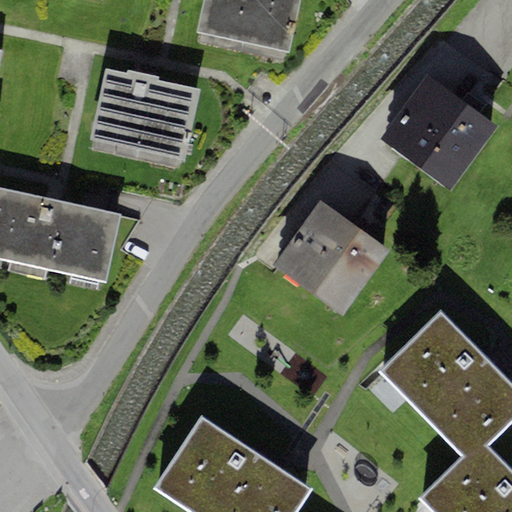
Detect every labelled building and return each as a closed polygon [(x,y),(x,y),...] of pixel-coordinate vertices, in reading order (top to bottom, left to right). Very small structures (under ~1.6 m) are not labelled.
[(300,0),(202,0),(196,34),(289,54),(300,0)] [(90,139),(185,162),(202,92),(158,82),(159,77),(127,69),(126,74),(107,69),(90,139)] [(450,191),(496,124),(425,77),(380,144),(450,191)] [(120,214),(0,187),(0,258),(105,281),(120,214)] [(343,317),(390,251),(320,201),(273,267),(343,317)] [(511,420),(511,386),(440,312),(379,370),(463,456),(469,462),(485,447),(511,420)] [(296,511),(312,489),(201,416),(154,488),(190,511),(296,511)] [(511,511),(511,473),(485,447),(469,462),(463,456),(419,497),(433,511),(511,511)]
